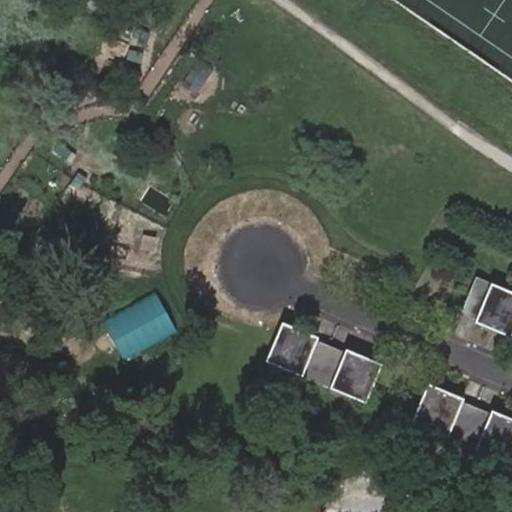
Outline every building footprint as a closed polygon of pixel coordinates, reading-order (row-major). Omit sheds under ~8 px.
[(482,313),(511,324),(511,287),(511,288),(497,281),(501,273),(485,267),(469,300),(484,308),(482,313)] [(107,325),(127,360),(167,337),(148,302),(107,325)] [(308,365),(323,372),(337,338),(323,333),(326,328),(305,319),(302,325),(293,322),(288,312),(272,352),(293,360),(296,353),(310,359),(308,365)] [(302,325),(305,319),(288,312),(293,322),(302,325)] [(337,338),(323,372),(335,377),(339,371),(356,377),(353,385),(373,394),(380,378),(390,354),(377,356),(371,353),(373,347),(354,339),(352,344),(337,338)] [(390,354),(373,347),(371,353),(377,356),(390,354)] [(455,428),(469,434),(483,399),(471,394),(473,389),(452,380),(449,386),(442,383),(433,373),(424,396),(418,413),(437,422),(441,414),(458,421),(455,428)] [(452,380),(433,373),(442,383),(449,386),(452,380)] [(483,399),(469,434),(483,439),(486,431),(502,438),(499,446),(511,451),(511,404),(499,399),(496,405),(483,399)] [(364,454),(380,460),(386,447),(368,441),(364,454)]
